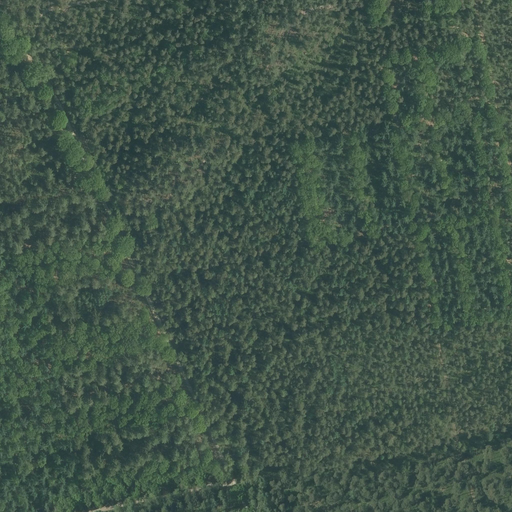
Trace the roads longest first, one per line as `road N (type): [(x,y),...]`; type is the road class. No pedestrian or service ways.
road 1 (track): [(477,511),(456,442),(374,7),(277,0)]
road 2 (track): [(0,30),(53,94),(246,511)]
road 3 (track): [(93,511),(231,482)]
